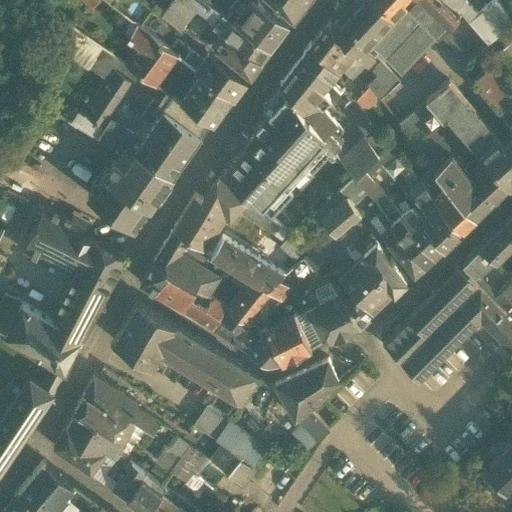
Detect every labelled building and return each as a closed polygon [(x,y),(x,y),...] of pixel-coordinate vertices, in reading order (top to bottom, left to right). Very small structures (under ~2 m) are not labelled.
[(54,0),(55,11),(66,18),(69,13),(63,4),(62,0),(54,0)] [(179,23),(189,11),(175,0),(168,0),(162,9),(179,23)] [(175,0),(189,11),(195,4),(198,0),(175,0)] [(213,39),(215,41),(233,18),(222,10),(207,0),(198,0),(195,4),(216,19),(213,23),(221,29),(213,39)] [(230,0),(207,0),(222,10),(227,4),(230,0)] [(262,0),(255,0),(244,15),(238,22),(269,45),(270,45),(279,33),(289,21),(262,0)] [(277,0),(294,14),(304,0),(277,0)] [(356,47),(367,58),(375,50),(374,50),(378,46),(370,38),(407,0),(357,0),(334,24),(355,46),(356,47)] [(378,46),(401,69),(439,31),(407,0),(370,38),(378,46)] [(441,29),(460,9),(451,0),(407,0),(439,31),(441,29)] [(463,6),(470,15),(477,9),(468,0),(451,0),(460,9),(463,6)] [(501,0),(486,0),(477,9),(470,15),(489,36),(507,21),(511,17),(511,13),(511,12),(501,0)] [(244,15),(227,4),(222,10),(233,18),(238,22),(244,15)] [(441,29),(466,53),(489,36),(470,15),(463,6),(460,9),(441,29)] [(141,67),(156,77),(161,70),(178,48),(171,42),(138,17),(129,29),(140,39),(127,58),(141,67)] [(238,22),(233,18),(215,41),(251,70),(260,58),(269,45),(238,22)] [(328,18),(320,28),(347,56),(355,46),(334,24),(328,18)] [(56,41),(107,74),(113,64),(120,53),(70,20),(56,41)] [(339,67),(347,56),(320,28),(311,39),(339,67)] [(511,32),(496,44),(511,62),(511,32)] [(178,48),(197,63),(202,56),(176,35),(171,42),(178,48)] [(302,50),(300,53),(325,83),(329,78),(330,79),(339,67),(311,39),(302,50)] [(208,48),(202,56),(197,63),(202,67),(233,91),(234,92),(245,78),(246,77),(208,48)] [(113,64),(134,78),(141,67),(127,58),(120,53),(113,64)] [(323,85),(325,83),(300,53),(298,57),(280,79),(323,131),(328,127),(337,120),(323,102),(330,97),(328,91),(323,85)] [(369,79),(380,93),(400,75),(381,56),(374,63),(378,69),(368,78),(369,79)] [(369,60),(359,70),(368,78),(378,69),(374,63),(371,60),(370,60),(369,60)] [(475,75),(497,101),(511,90),(511,87),(508,82),(490,61),(475,75)] [(85,107),(104,120),(106,121),(111,113),(134,78),(113,64),(107,74),(85,107)] [(202,67),(188,85),(180,94),(210,115),(213,118),(233,91),(202,67)] [(172,89),(180,94),(188,85),(167,70),(165,73),(161,70),(156,77),(172,89)] [(369,79),(368,78),(359,70),(352,77),(347,82),(346,84),(355,93),(356,93),(369,79)] [(349,73),(343,79),(341,82),(344,85),(346,84),(347,82),(352,77),(349,73)] [(459,125),(491,162),(509,182),(511,179),(511,146),(505,139),(449,75),(426,94),(443,113),(431,123),(442,137),(459,125)] [(260,202),(325,134),(323,131),(280,79),(262,101),(268,107),(254,122),(257,125),(244,138),(247,141),(223,168),(251,194),(260,202)] [(172,89),(164,101),(201,128),(210,115),(180,94),(172,89)] [(377,121),(356,93),(355,93),(346,103),(368,130),(377,121)] [(398,116),(415,136),(431,123),(443,113),(426,94),(398,116)] [(155,95),(133,127),(141,133),(164,101),(155,95)] [(511,102),(510,100),(501,106),(510,117),(511,118),(511,102)] [(141,133),(135,141),(173,168),(201,128),(164,101),(141,133)] [(78,117),(97,129),(104,120),(85,107),(78,117)] [(133,127),(111,113),(106,121),(104,120),(97,129),(121,144),(126,135),(135,141),(141,133),(133,127)] [(337,120),(328,127),(335,134),(343,127),(337,120)] [(389,136),(377,121),(368,130),(365,133),(377,148),(389,136)] [(415,136),(434,161),(451,147),(442,137),(431,123),(415,136)] [(340,140),(335,134),(328,127),(323,131),(325,134),(334,145),(340,140)] [(354,170),(355,172),(364,164),(365,163),(376,153),(379,150),(377,148),(365,133),(342,155),(354,170)] [(325,134),(260,202),(271,213),(293,189),(286,184),(306,163),(312,168),(334,145),(325,134)] [(155,193),(173,168),(135,141),(126,135),(121,144),(120,145),(125,149),(121,155),(116,152),(109,161),(114,164),(110,171),(105,167),(98,176),(103,180),(99,186),(94,183),(88,192),(133,223),(151,199),(149,198),(153,192),(155,193)] [(476,213),(509,182),(491,162),(474,176),(451,147),(434,161),(448,179),(476,213)] [(367,188),(371,193),(381,185),(364,164),(355,172),(367,188)] [(223,168),(212,184),(241,206),(251,194),(223,168)] [(347,190),(353,199),(367,188),(355,172),(354,170),(341,183),(342,184),(347,190)] [(410,185),(415,191),(426,182),(420,176),(410,185)] [(434,191),(463,225),(476,213),(448,179),(434,191)] [(452,235),(463,225),(434,191),(434,192),(426,182),(415,191),(422,200),(423,200),(425,203),(452,235)] [(232,216),(241,206),(212,184),(204,197),(218,206),(227,212),(231,215),(232,216)] [(396,214),(390,219),(424,261),(434,251),(401,208),(383,188),(377,193),(393,212),(394,211),(396,214)] [(321,211),(335,228),(361,207),(353,199),(347,190),(321,211)] [(195,191),(174,225),(190,234),(205,243),(227,212),(218,206),(204,197),(195,191)] [(241,206),(281,236),(288,228),(271,213),(260,202),(251,194),(241,206)] [(412,201),(401,208),(434,251),(446,241),(419,209),(412,201)] [(419,209),(446,241),(452,235),(425,203),(419,209)] [(58,320),(82,335),(125,254),(82,231),(81,230),(76,232),(74,236),(64,230),(72,217),(70,216),(43,204),(23,248),(35,254),(33,258),(47,265),(50,258),(74,270),(72,273),(69,272),(65,279),(68,281),(67,283),(64,282),(60,289),(63,291),(62,293),(59,292),(55,299),(58,301),(56,305),(64,309),(58,320)] [(290,230),(310,248),(335,228),(321,211),(317,205),(290,230)] [(511,207),(481,238),(495,251),(511,234),(511,235),(511,207)] [(74,210),(70,216),(72,217),(64,230),(74,236),(76,232),(81,230),(82,231),(89,217),(74,210)] [(424,261),(390,219),(384,210),(379,214),(386,223),(381,227),(415,269),(424,261)] [(346,221),(336,229),(344,239),(346,241),(356,233),(346,221)] [(196,284),(207,290),(212,281),(217,273),(189,255),(181,250),(185,242),(190,234),(174,225),(173,226),(154,257),(169,266),(196,284)] [(313,265),(344,239),(336,229),(335,228),(310,248),(304,253),(313,265)] [(254,277),(266,285),(279,274),(283,270),(224,232),(212,251),(254,277)] [(194,248),(205,255),(209,248),(205,246),(204,245),(205,243),(190,234),(185,242),(194,248)] [(363,248),(364,249),(393,285),(395,288),(407,276),(377,237),(363,248)] [(465,254),(495,285),(509,271),(511,268),(495,251),(481,238),(465,254)] [(181,250),(189,255),(194,248),(185,242),(181,250)] [(393,285),(364,249),(352,260),(348,257),(337,268),(358,291),(360,293),(365,289),(376,301),(393,285)] [(511,273),(509,271),(495,285),(465,254),(437,282),(402,317),(384,334),(420,370),(481,311),(511,342),(511,273)] [(140,280),(155,289),(169,266),(154,257),(140,280)] [(196,284),(169,266),(155,289),(183,306),(189,295),(196,284)] [(280,275),(268,286),(271,288),(279,296),(290,283),(280,275)] [(225,296),(222,300),(227,303),(226,305),(246,319),(250,314),(255,308),(271,288),(268,286),(266,285),(254,277),(243,290),(234,302),(225,296)] [(316,285),(321,296),(322,295),(322,296),(338,287),(330,278),(316,285)] [(219,286),(212,281),(207,290),(211,293),(214,295),(219,286)] [(346,296),(338,287),(322,296),(322,295),(321,296),(313,300),(315,303),(332,334),(358,322),(369,312),(367,309),(354,295),(351,292),(346,296)] [(255,308),(269,323),(274,320),(268,309),(279,296),(271,288),(255,308)] [(354,295),(367,309),(376,301),(365,289),(360,293),(358,291),(354,295)] [(65,367),(75,349),(82,335),(58,320),(22,298),(5,290),(0,301),(0,327),(6,331),(23,342),(53,360),(65,367)] [(224,308),(226,305),(227,303),(222,300),(214,295),(211,293),(209,296),(211,298),(210,300),(224,308)] [(207,304),(189,295),(183,306),(213,324),(224,308),(210,300),(207,304)] [(114,338),(152,362),(161,347),(176,322),(137,298),(114,338)] [(304,308),(322,340),(332,334),(315,303),(304,308)] [(213,324),(245,345),(251,332),(242,327),(248,319),(246,319),(226,305),(224,308),(213,324)] [(253,319),(259,327),(265,324),(269,323),(255,308),(250,314),(246,319),(248,319),(250,321),(253,319)] [(294,310),(274,320),(269,323),(265,324),(281,358),(282,359),(311,345),(294,310)] [(176,322),(161,347),(170,353),(241,397),(257,374),(259,372),(176,322)] [(262,331),(258,336),(249,348),(263,357),(268,359),(277,359),(281,358),(265,324),(259,327),(262,331)] [(258,336),(251,332),(245,345),(249,348),(258,336)] [(161,367),(170,353),(161,347),(152,362),(161,367)] [(275,379),(295,415),(297,414),(310,403),(318,395),(338,376),(328,355),(275,379)] [(53,360),(48,370),(59,377),(65,367),(53,360)] [(30,374),(0,418),(0,428),(18,441),(53,390),(60,378),(59,377),(48,370),(41,382),(30,374)] [(84,390),(127,415),(134,404),(137,398),(94,372),(84,390)] [(74,407),(124,436),(134,420),(127,415),(84,390),(74,407)] [(195,423),(215,435),(229,415),(209,402),(195,423)] [(302,419),(317,436),(330,424),(310,403),(297,414),(302,419)] [(152,415),(134,404),(127,415),(134,420),(145,426),(152,415)] [(114,453),(124,436),(74,407),(66,422),(109,447),(108,449),(114,453)] [(145,426),(152,431),(160,420),(152,415),(145,426)] [(241,454),(254,463),(266,448),(270,445),(230,418),(216,437),(241,454)] [(292,429),(308,445),(317,436),(302,419),(292,429)] [(145,426),(134,420),(124,436),(132,440),(131,440),(135,443),(145,426)] [(96,464),(108,449),(109,447),(66,422),(53,443),(91,471),(96,464)] [(0,428),(0,453),(7,458),(18,441),(0,428)] [(157,458),(169,467),(177,457),(194,470),(214,487),(224,474),(228,470),(229,469),(190,441),(176,431),(157,458)] [(511,434),(485,462),(505,483),(511,476),(511,434)] [(48,510),(50,511),(52,511),(59,505),(69,492),(66,490),(74,481),(43,457),(19,485),(49,510),(48,510)] [(186,480),(194,470),(177,457),(169,467),(186,480)] [(140,477),(142,474),(145,470),(133,461),(119,481),(114,488),(126,497),(140,477)] [(91,471),(97,475),(103,468),(96,464),(91,471)] [(114,478),(103,468),(97,475),(109,485),(114,478)] [(151,474),(145,470),(142,474),(148,478),(151,474)] [(126,497),(147,511),(161,492),(151,485),(140,477),(126,497)] [(109,485),(114,488),(119,481),(114,478),(109,485)] [(151,485),(161,492),(166,485),(157,478),(151,485)] [(76,482),(74,481),(66,490),(69,492),(76,482)] [(0,508),(0,511),(50,511),(48,510),(49,510),(19,485),(0,508)] [(177,493),(166,485),(161,492),(171,501),(177,493)] [(171,501),(161,492),(147,511),(187,511),(177,505),(171,501)] [(197,506),(192,511),(203,511),(202,511),(207,503),(204,501),(199,508),(197,506)] [(93,511),(114,511),(102,502),(93,511)]
